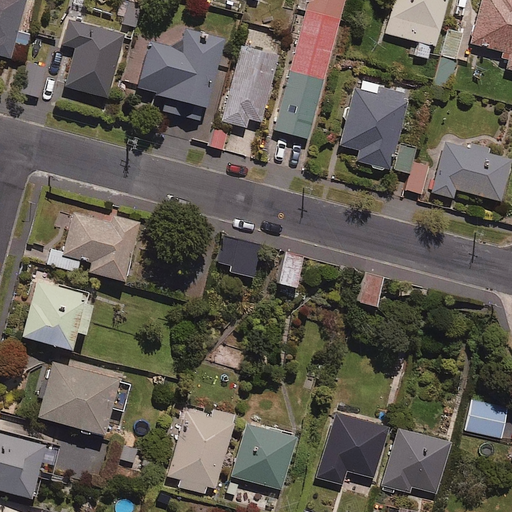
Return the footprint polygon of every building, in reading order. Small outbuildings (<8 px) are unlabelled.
[(0,0),(0,55),(22,61),(29,34),(18,32),(25,0),(0,0)] [(120,0),(116,23),(135,27),(140,0),(120,0)] [(345,0),(308,0),(274,131),(308,140),(345,0)] [(392,0),(383,35),(432,48),(444,0),(392,0)] [(511,0),(480,0),(468,45),(507,56),(503,71),(511,73),(511,0)] [(124,36),(68,21),(62,44),(76,48),(65,87),(108,99),(124,36)] [(168,48),(150,44),(138,88),(161,93),(156,111),(204,123),(225,41),(186,31),(184,38),(168,48)] [(460,34),(446,31),(434,86),(448,89),(460,34)] [(279,57),(241,47),(221,122),(246,129),(249,119),(261,122),(279,57)] [(46,69),(30,65),(23,94),(39,98),(46,69)] [(406,97),(354,84),(338,147),(357,152),(354,164),(387,173),(406,97)] [(228,130),(214,127),(209,147),(223,150),(228,130)] [(466,151),(442,144),(427,197),(449,203),(452,191),(497,204),(509,162),(484,155),(486,151),(467,145),(466,151)] [(427,167),(413,163),(405,191),(419,195),(427,167)] [(139,223),(109,216),(108,223),(73,215),(64,253),(50,250),(47,266),(78,273),(81,260),(93,263),(90,275),(126,283),(139,223)] [(260,245),(221,237),(214,269),(253,278),(260,245)] [(303,256),(285,252),(278,285),(296,288),(303,256)] [(383,278),(364,274),(358,303),(377,307),(383,278)] [(86,295),(39,282),(22,338),(73,353),(78,336),(87,338),(95,308),(83,304),(86,295)] [(130,384),(54,363),(38,419),(104,437),(112,409),(123,412),(130,384)] [(449,428),(488,437),(495,405),(456,396),(449,428)] [(388,429),(334,414),(316,477),(344,485),(348,471),(373,479),(388,429)] [(285,433),(231,420),(218,474),(272,486),(285,433)] [(450,444),(397,429),(381,485),(410,493),(412,486),(435,493),(450,444)] [(59,452),(0,434),(0,491),(32,501),(40,473),(52,476),(59,452)]
